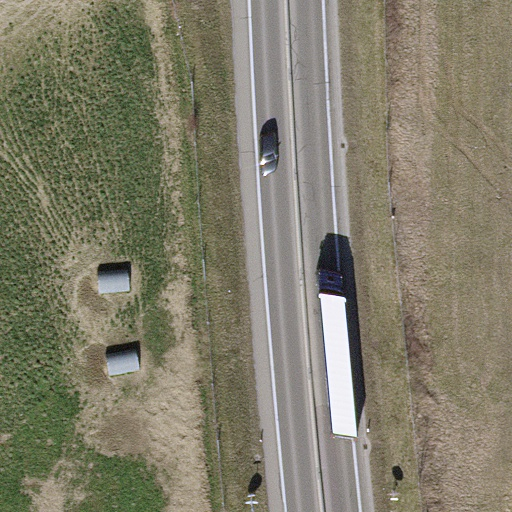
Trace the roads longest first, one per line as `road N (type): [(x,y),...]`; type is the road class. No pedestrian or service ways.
road 1 (trunk): [(270,0),(307,511)]
road 2 (trunk): [(346,511),(309,0)]
